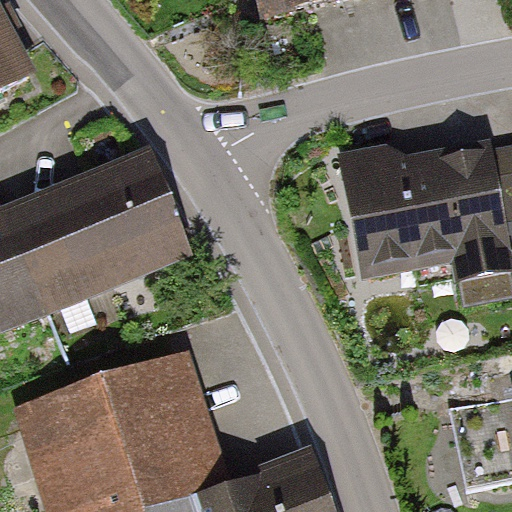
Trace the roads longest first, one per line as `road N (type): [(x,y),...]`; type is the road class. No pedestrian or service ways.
road 1 (tertiary): [(368,511),(322,370),(202,162)]
road 2 (residential): [(202,162),(294,117),(511,67)]
road 3 (tertiary): [(202,162),(67,0)]
